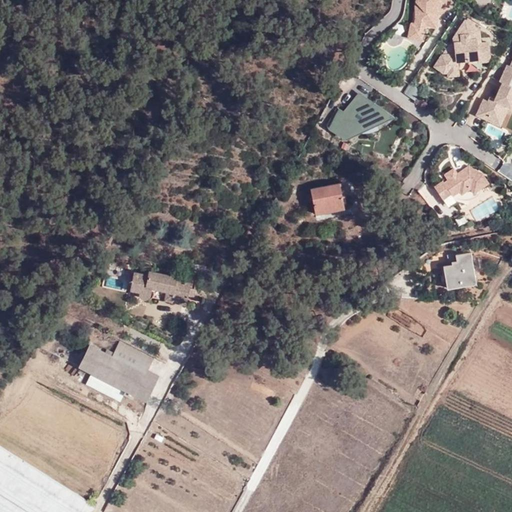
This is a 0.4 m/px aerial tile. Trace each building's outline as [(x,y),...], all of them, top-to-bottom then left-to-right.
[(427,27),(455,5),(450,0),(413,0),(408,5),(420,19),(405,32),(416,45),(432,33),(427,27)] [(490,63),(488,41),(480,41),(478,19),(454,21),(456,52),(434,53),(435,76),(458,75),(458,65),(490,63)] [(344,207),(342,197),(341,192),(344,191),(342,182),(310,189),(315,214),(344,207)] [(457,262),(451,263),(442,265),(447,288),(475,283),(470,251),(455,254),(456,259),(457,262)] [(163,299),(186,304),(189,287),(190,283),(175,279),(176,276),(148,270),(147,274),(134,271),(129,289),(137,291),(139,296),(143,300),(147,298),(150,296),(152,289),(165,291),(163,299)] [(189,287),(186,304),(192,305),(196,289),(189,287)] [(134,396),(145,402),(150,392),(140,386),(147,371),(153,359),(119,341),(112,356),(89,345),(78,367),(92,373),(124,391),(134,396)] [(289,362),(297,365),(300,358),(292,354),(289,362)] [(140,386),(150,392),(158,377),(147,371),(140,386)] [(124,391),(92,373),(87,384),(120,401),(123,395),(124,391)] [(132,400),(134,396),(124,391),(123,395),(132,400)] [(0,511),(89,511),(93,507),(0,448),(0,511)]
